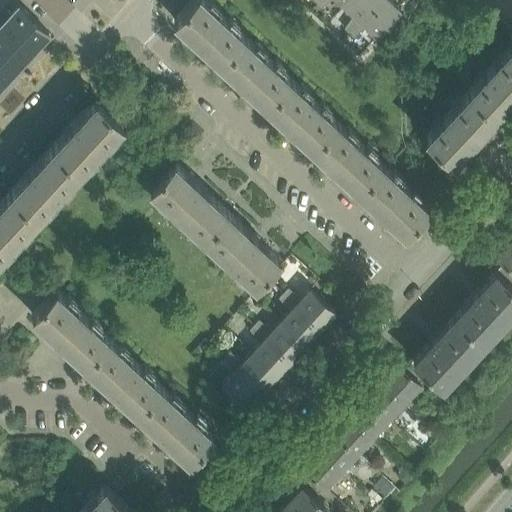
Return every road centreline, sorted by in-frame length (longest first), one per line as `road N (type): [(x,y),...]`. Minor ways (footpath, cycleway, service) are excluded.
road 1 (residential): [(411,271),(130,16)]
road 2 (residential): [(199,503),(411,271)]
road 3 (residential): [(199,503),(80,403),(0,397)]
road 4 (residential): [(100,45),(0,158)]
road 5 (residential): [(411,271),(511,160)]
